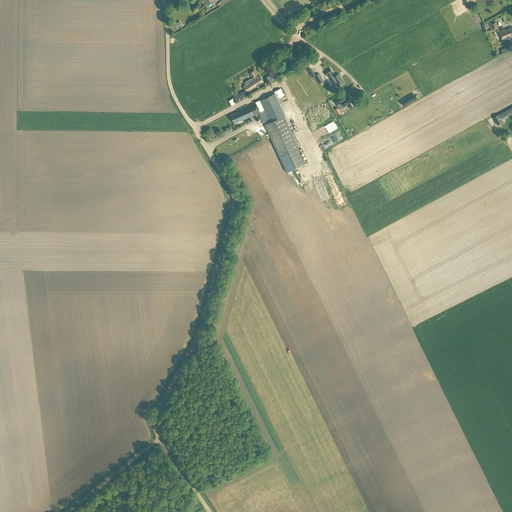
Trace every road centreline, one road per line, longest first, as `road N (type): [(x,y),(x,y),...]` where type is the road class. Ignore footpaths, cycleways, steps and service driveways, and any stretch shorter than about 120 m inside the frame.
road 1 (track): [(159,438),(153,420),(201,325),(232,213),(233,194),(217,165)]
road 2 (unclassified): [(217,165),(170,87),(163,0)]
road 3 (unclassified): [(362,90),(262,0)]
